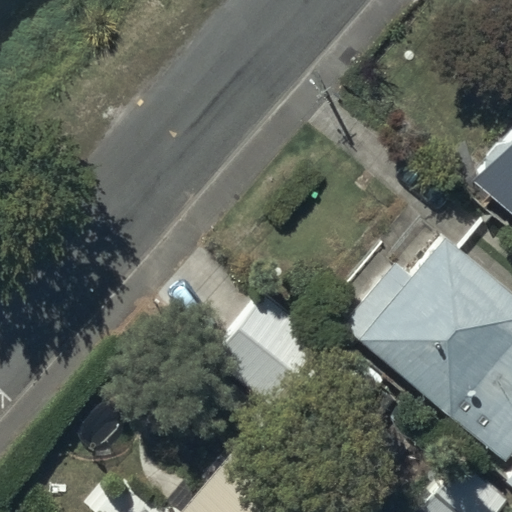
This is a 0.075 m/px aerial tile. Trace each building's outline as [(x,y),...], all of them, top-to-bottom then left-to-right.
[(511,131),(467,186),(511,223),(511,131)] [(391,265),(336,330),(494,463),(511,441),(511,299),(437,236),(403,276),(391,265)] [(319,356),(257,301),(207,358),(269,412),(319,356)] [(299,511),(233,455),(183,511),(299,511)] [(495,511),(506,500),(465,464),(422,511),(495,511)]
